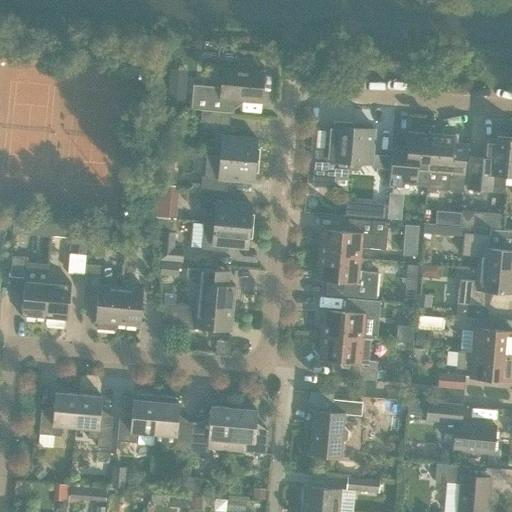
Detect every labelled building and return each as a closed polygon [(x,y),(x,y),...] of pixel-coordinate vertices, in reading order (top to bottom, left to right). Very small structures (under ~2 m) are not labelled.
[(263,73),(222,70),(221,88),(192,86),(191,110),(230,114),(232,99),(260,102),(263,73)] [(184,88),(168,86),(167,100),(183,102),(184,88)] [(202,111),(200,130),(229,133),(230,114),(202,111)] [(313,177),(312,186),(327,187),(328,178),(348,179),(349,163),(352,128),(353,128),(353,123),(352,123),(334,122),(333,127),(331,126),(329,152),(315,151),(313,177)] [(352,128),(349,163),(371,165),(374,130),(371,130),(371,125),(353,123),(353,128),(352,128)] [(426,184),(431,135),(408,133),(406,158),(391,157),(390,169),(389,187),(404,188),(404,182),(426,184)] [(431,135),(426,184),(427,184),(427,189),(449,191),(449,193),(463,194),(465,164),(451,163),(453,136),(431,135)] [(220,158),(255,162),(257,140),(222,137),(220,158)] [(504,193),(506,176),(509,141),(487,139),(486,159),(470,158),(467,189),(504,193)] [(376,168),(390,169),(391,157),(377,156),(376,168)] [(253,183),(255,162),(220,158),(205,157),(204,177),(202,177),(201,189),(226,191),(227,180),(253,183)] [(162,169),(161,181),(173,183),(176,159),(163,158),(162,169)] [(306,206),(312,181),(299,178),(293,203),(306,206)] [(180,188),(160,186),(159,202),(179,203),(180,188)] [(226,191),(201,189),(199,208),(204,209),(203,222),(249,226),(251,205),(224,203),(226,191)] [(365,217),(366,202),(346,201),(345,215),(365,217)] [(481,213),(480,227),(501,229),(502,215),(481,213)] [(158,217),(157,227),(175,229),(176,218),(158,217)] [(459,226),(460,218),(450,217),(450,225),(459,226)] [(320,256),(358,259),(359,247),(386,249),(388,222),(373,221),(373,222),(348,220),(347,233),(322,231),(320,256)] [(16,221),(14,233),(30,234),(31,222),(16,221)] [(192,223),(190,247),(201,248),(200,250),(218,252),(218,246),(247,248),(249,226),(203,222),(203,224),(192,223)] [(63,224),(53,223),(52,235),(58,235),(62,232),(63,224)] [(490,229),(464,227),(461,256),(479,258),(478,270),(511,272),(511,250),(489,249),(490,229)] [(69,253),(87,254),(89,230),(71,228),(69,253)] [(160,260),(183,262),(184,249),(174,248),(175,232),(162,231),(160,260)] [(132,237),(126,247),(133,251),(139,241),(132,237)] [(404,239),(402,255),(417,256),(418,241),(404,239)] [(358,259),(320,256),(318,280),(343,282),(342,296),(376,299),(378,273),(357,272),(358,259)] [(44,319),(47,281),(48,267),(26,265),(26,258),(12,257),(9,287),(23,288),(21,318),(44,319)] [(161,262),(160,274),(178,276),(179,264),(161,262)] [(117,326),(121,287),(98,285),(100,266),(86,265),(83,295),(97,296),(94,324),(97,324),(97,329),(115,330),(116,326),(117,326)] [(419,266),(407,265),(406,277),(418,278),(419,266)] [(195,307),(233,310),(235,287),(217,286),(219,272),(187,269),(186,277),(193,284),(197,285),(195,307)] [(511,272),(478,270),(477,282),(459,280),(456,317),(483,320),(485,292),(511,294),(511,272)] [(317,290),(317,280),(296,279),(296,289),(317,290)] [(47,281),(44,319),(46,320),(46,324),(65,326),(65,321),(67,321),(70,283),(47,281)] [(121,287),(117,326),(140,328),(143,289),(121,287)] [(417,292),(415,306),(428,307),(429,293),(417,292)] [(325,311),(323,336),(363,339),(365,315),(375,316),(376,302),(351,300),(350,313),(325,311)] [(233,310),(195,307),(163,304),(162,312),(163,317),(178,318),(177,325),(193,327),(193,329),(231,333),(233,310)] [(418,329),(443,331),(444,318),(419,315),(418,329)] [(397,336),(396,340),(412,342),(414,326),(410,326),(397,336)] [(473,354),(511,357),(511,352),(511,332),(475,329),(473,352),(473,354)] [(423,345),(424,332),(417,332),(416,345),(423,345)] [(363,339),(323,336),(320,360),(347,363),(346,378),(375,381),(377,362),(368,362),(370,340),(363,339)] [(230,341),(217,339),(216,351),(229,352),(230,341)] [(473,354),(473,352),(458,351),(457,368),(472,370),(471,379),(509,382),(511,357),(473,354)] [(437,387),(462,389),(463,377),(438,375),(437,387)] [(299,406),(314,407),(315,390),(299,389),(299,406)] [(75,428),(78,396),(55,393),(53,412),(41,411),(39,435),(61,437),(62,427),(75,428)] [(152,444),(156,396),(136,395),(135,401),(133,400),(131,419),(118,418),(116,442),(152,445),(152,444)] [(78,396),(75,428),(89,429),(88,439),(97,440),(97,448),(110,449),(112,417),(100,416),(101,398),(78,396)] [(190,454),(193,425),(177,423),(179,404),(177,404),(177,398),(156,396),(152,444),(174,446),(174,453),(190,454)] [(411,412),(412,398),(399,397),(398,412),(411,412)] [(339,458),(340,444),(343,444),(347,440),(347,432),(344,427),(341,427),(342,415),(361,416),(362,403),(333,400),(332,413),(316,412),(312,456),(339,458)] [(462,406),(427,402),(425,422),(445,423),(444,439),(454,440),(453,451),(493,454),(495,426),(460,423),(462,406)] [(193,425),(190,454),(207,456),(209,440),(231,442),(233,409),(210,407),(209,426),(193,425)] [(233,409),(231,442),(244,443),(243,453),(266,455),(268,431),(255,430),(257,411),(233,409)] [(491,479),(468,477),(469,465),(437,463),(435,481),(461,483),(457,511),(486,511),(488,488),(490,488),(491,479)] [(111,487),(125,488),(126,466),(113,465),(111,487)] [(47,473),(40,466),(33,472),(40,479),(47,473)] [(347,476),(346,490),(379,493),(380,479),(347,476)] [(189,477),(178,477),(177,491),(189,492),(189,477)] [(199,492),(199,477),(189,477),(189,492),(199,492)] [(69,486),(68,498),(79,499),(80,487),(69,486)] [(301,509),(329,511),(339,511),(342,490),(303,486),(301,509)] [(254,488),(253,498),(264,499),(265,489),(254,488)] [(188,508),(190,495),(163,492),(162,504),(188,508)] [(191,496),(190,508),(199,509),(200,496),(191,496)] [(229,500),(228,510),(243,511),(244,501),(229,500)]
